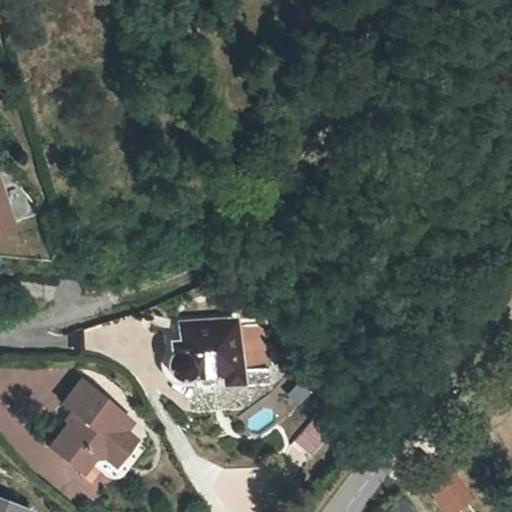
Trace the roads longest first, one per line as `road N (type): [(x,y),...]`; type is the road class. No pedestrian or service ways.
road 1 (track): [(110,299),(197,272),(257,233),(364,40),(365,0)]
road 2 (tertiary): [(343,511),(511,296)]
